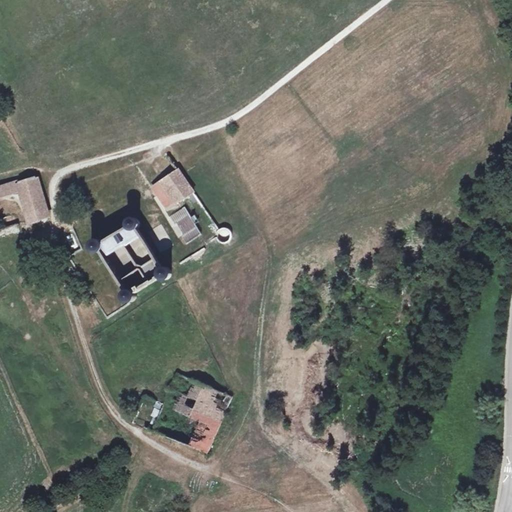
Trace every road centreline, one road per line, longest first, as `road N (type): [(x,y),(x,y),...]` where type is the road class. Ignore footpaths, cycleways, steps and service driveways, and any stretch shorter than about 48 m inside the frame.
road 1 (track): [(54,181),(57,256),(96,381),(119,419),(198,465),(321,450),(346,467),(358,511)]
road 2 (track): [(54,181),(63,170),(239,115),(387,0)]
